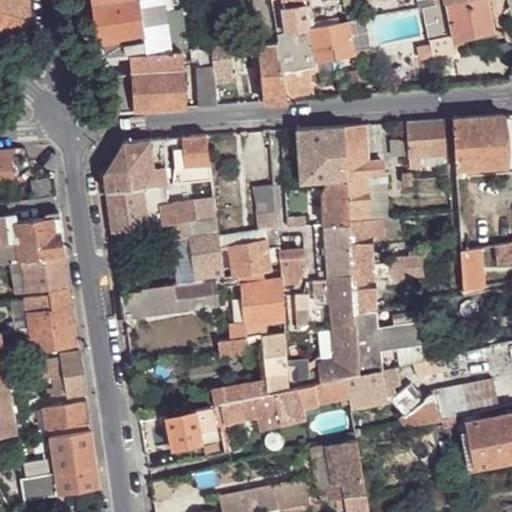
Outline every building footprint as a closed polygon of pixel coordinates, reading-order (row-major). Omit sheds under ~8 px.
[(0,0),(0,33),(30,17),(28,0),(0,0)] [(94,0),(103,55),(131,53),(169,50),(164,11),(162,0),(94,0)] [(310,27),(310,25),(308,10),(306,0),(281,0),(282,5),(286,31),(290,31),(293,30),(310,27)] [(355,0),(342,0),(346,20),(348,20),(361,17),(359,5),(356,5),(355,0)] [(494,29),(488,0),(450,0),(449,0),(446,1),(435,3),(421,6),(428,39),(452,35),(452,37),(494,29)] [(323,7),(308,10),(310,25),(326,22),(323,7)] [(164,11),(169,50),(182,49),(186,48),(180,8),(164,11)] [(370,48),(363,17),(361,17),(348,20),(354,51),(370,48)] [(348,20),(346,20),(310,27),(312,42),(316,59),(355,52),(354,51),(348,20)] [(312,42),(310,27),(293,30),(296,45),(312,42)] [(293,46),(290,31),(286,31),(278,33),(279,41),(284,68),(297,66),(293,46)] [(455,51),(452,37),(452,35),(428,39),(429,43),(431,55),(455,51)] [(266,100),(288,98),(284,68),(279,41),(260,42),(266,100)] [(317,64),(316,59),(312,42),(296,45),(293,46),(297,66),(298,70),(310,66),(317,64)] [(431,55),(429,43),(416,45),(419,57),(431,55)] [(213,46),(214,69),(224,68),(231,67),(229,44),(213,46)] [(208,71),(214,70),(214,69),(213,46),(186,48),(182,49),(183,61),(195,60),(200,60),(200,64),(208,64),(208,71)] [(136,108),(185,105),(184,81),(167,82),(166,68),(183,67),(183,61),(182,49),(169,50),(131,53),(133,71),(136,108)] [(198,104),(217,103),(215,79),(214,70),(208,71),(208,64),(200,64),(200,60),(195,60),(198,104)] [(288,98),(318,96),(310,66),(298,70),(297,66),(284,68),(288,98)] [(184,81),(183,67),(166,68),(167,82),(184,81)] [(214,70),(215,79),(224,78),(224,68),(214,69),(214,70)] [(121,109),(136,108),(133,71),(118,72),(110,81),(112,101),(121,109)] [(504,114),(453,118),(457,169),(458,179),(463,178),(462,168),(504,166),(508,165),(505,117),(504,114)] [(448,119),(407,121),(409,146),(409,155),(409,157),(450,154),(448,119)] [(407,121),(401,122),(402,140),(400,140),(401,146),(409,146),(407,121)] [(365,124),(344,126),(346,150),(367,148),(365,124)] [(321,127),(298,128),(301,183),(331,181),(332,181),(348,180),(346,150),(344,126),(321,127)] [(208,135),(191,137),(194,165),(211,163),(208,135)] [(191,137),(169,138),(174,153),(175,167),(174,175),(174,183),(196,181),(206,179),(206,177),(214,177),(211,163),(194,165),(191,137)] [(163,139),(151,140),(157,185),(168,184),(163,139)] [(106,173),(109,191),(157,185),(151,140),(125,142),(106,173)] [(409,155),(409,146),(401,146),(392,147),(392,156),(409,155)] [(10,147),(0,148),(0,182),(12,182),(10,147)] [(346,150),(348,180),(351,221),(372,220),(368,177),(385,176),(383,161),(367,161),(367,148),(346,150)] [(450,164),(450,154),(409,157),(410,167),(410,170),(418,170),(418,167),(450,164)] [(413,186),(413,180),(409,181),(408,174),(404,174),(404,175),(404,186),(413,186)] [(385,219),(387,219),(385,176),(368,177),(372,220),(385,219)] [(52,191),(50,177),(33,179),(34,194),(52,191)] [(215,194),(214,177),(206,177),(206,179),(196,181),(197,187),(198,196),(215,194)] [(328,189),(324,195),(327,225),(351,224),(351,221),(348,180),(332,181),(331,181),(328,189)] [(157,185),(109,191),(115,233),(180,223),(198,221),(196,202),(160,206),(159,192),(157,185)] [(276,196),(275,186),(256,188),(262,231),(279,230),(278,214),(276,196)] [(218,218),(215,194),(198,196),(195,196),(196,202),(198,221),(218,218)] [(0,259),(0,261),(20,258),(14,220),(16,220),(15,212),(0,214),(0,259)] [(66,252),(60,214),(16,220),(14,220),(20,258),(23,258),(66,252)] [(220,235),(218,218),(198,221),(180,223),(181,237),(194,235),(198,281),(205,280),(205,278),(225,275),(225,268),(222,248),(220,235)] [(402,233),(401,218),(387,219),(385,219),(387,234),(402,233)] [(372,220),(351,221),(351,224),(354,267),(375,266),(374,260),(373,235),(387,234),(385,219),(372,220)] [(351,224),(327,225),(329,273),(319,274),(319,282),(330,280),(329,275),(354,274),(354,267),(351,224)] [(262,231),(220,235),(222,248),(231,246),(268,242),(272,239),(279,239),(279,230),(262,231)] [(198,281),(194,235),(181,237),(174,238),(179,284),(198,281)] [(262,272),(270,271),(270,264),(268,242),(231,246),(234,266),(235,276),(242,274),(262,272)] [(511,262),(511,242),(497,245),(500,265),(511,262)] [(231,246),(222,248),(225,268),(234,266),(231,246)] [(283,276),(284,285),(299,284),(307,268),(306,249),(280,251),(281,262),(282,269),(283,276)] [(477,250),(462,252),(465,290),(479,288),(477,250)] [(71,284),(66,252),(23,258),(25,270),(28,290),(50,286),(71,284)] [(427,268),(425,257),(392,263),(394,273),(427,268)] [(375,266),(354,267),(354,274),(357,313),(378,308),(375,271),(375,266)] [(16,291),(28,290),(25,270),(14,272),(16,291)] [(263,279),(262,272),(242,274),(243,283),(263,279)] [(329,275),(330,280),(334,326),(358,325),(357,313),(354,274),(329,275)] [(284,285),(283,276),(263,279),(243,283),(241,283),(243,295),(245,306),(247,322),(248,334),(263,332),(268,332),(267,323),(286,321),(284,285)] [(220,303),(218,278),(205,280),(198,281),(179,284),(145,289),(145,291),(123,294),(127,319),(220,303)] [(75,321),(71,288),(51,291),(27,295),(27,299),(31,328),(75,321)] [(303,293),(296,294),(298,329),(304,328),(310,328),(307,293),(303,293)] [(245,306),(243,295),(235,296),(237,308),(245,306)] [(18,329),(21,329),(31,328),(27,299),(13,300),(18,329)] [(378,308),(357,313),(358,325),(361,362),(375,359),(381,358),(380,352),(379,327),(378,308)] [(426,320),(379,327),(380,352),(413,347),(429,345),(426,320)] [(79,344),(75,321),(31,328),(35,351),(79,344)] [(249,336),(248,334),(247,322),(231,325),(233,338),(249,336)] [(358,325),(334,326),(336,360),(319,361),(319,370),(310,371),(310,385),(315,384),(322,382),(341,378),(346,377),(361,373),(361,362),(358,325)] [(0,332),(0,382),(9,381),(7,370),(2,346),(0,332)] [(264,343),(264,336),(263,332),(248,334),(249,336),(233,338),(220,341),(221,352),(221,353),(221,356),(251,351),(251,345),(264,343)] [(292,389),(287,333),(264,336),(264,343),(266,362),(267,377),(269,393),(292,389)] [(17,343),(2,346),(7,370),(22,368),(17,343)] [(253,364),(266,362),(264,343),(251,345),(251,351),(253,364)] [(86,393),(80,350),(61,353),(62,357),(41,361),(43,377),(53,375),(63,374),(66,392),(67,396),(86,393)] [(441,372),(438,357),(432,358),(415,361),(414,361),(418,378),(441,372)] [(375,359),(361,362),(361,373),(376,370),(375,359)] [(400,384),(396,366),(384,368),(387,387),(400,384)] [(376,370),(361,373),(346,377),(349,396),(387,387),(384,368),(376,370)] [(49,394),(66,392),(63,374),(53,375),(55,386),(49,387),(49,394)] [(221,404),(269,393),(267,377),(213,390),(215,405),(221,404)] [(349,396),(346,377),(341,378),(322,382),(315,384),(320,403),(349,396)] [(0,434),(17,432),(16,419),(12,395),(9,381),(0,382),(0,434)] [(393,399),(406,414),(425,397),(412,381),(393,399)] [(299,388),(304,407),(320,403),(315,384),(310,385),(299,388)] [(349,396),(351,408),(387,400),(388,396),(387,387),(349,396)] [(456,416),(472,412),(469,401),(465,387),(433,395),(438,409),(443,419),(456,416)] [(299,388),(292,389),(269,393),(221,404),(225,424),(226,424),(231,424),(239,421),(259,417),(304,407),(299,388)] [(408,426),(443,419),(438,409),(433,395),(431,391),(425,397),(406,414),(405,416),(406,427),(408,426)] [(30,416),(26,392),(12,395),(16,419),(25,418),(30,416)] [(43,406),(47,427),(90,421),(87,399),(43,406)] [(34,408),(38,428),(47,427),(43,406),(42,407),(34,408)] [(213,412),(211,406),(196,410),(197,415),(213,412)] [(306,418),(304,407),(259,417),(261,429),(306,418)] [(197,415),(196,410),(166,416),(173,449),(203,442),(218,439),(213,412),(197,415)] [(467,431),(474,464),(511,457),(511,411),(465,422),(467,431)] [(458,426),(456,416),(443,419),(444,428),(458,426)] [(444,428),(443,419),(408,426),(410,435),(444,428)] [(240,430),(239,421),(231,424),(232,431),(240,430)] [(55,470),(20,475),(23,498),(100,487),(92,428),(49,435),(55,470)] [(474,464),(467,431),(460,432),(469,474),(476,472),(474,464)] [(220,448),(218,439),(203,442),(204,451),(220,448)] [(346,499),(366,495),(357,441),(315,449),(325,503),(346,499)] [(297,509),(312,506),(307,482),(220,499),(222,511),(279,511),(282,511),(297,509)] [(438,503),(436,486),(420,489),(424,506),(438,503)] [(369,511),(367,501),(366,495),(346,499),(348,511),(369,511)]
